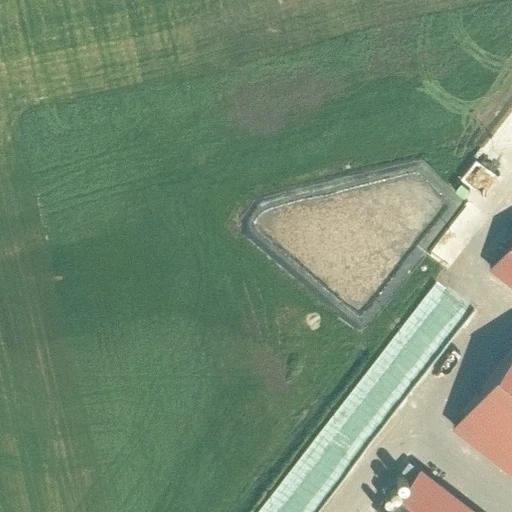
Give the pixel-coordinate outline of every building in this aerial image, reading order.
[(511,229),(488,260),(511,279),(511,344),(450,424),(511,471),(511,229)] [(428,260),(437,238),(427,234),(418,255),(428,260)] [(441,337),(460,334),(456,309),(437,312),(441,337)] [(478,511),(418,466),(382,511),(478,511)] [(308,511),(295,502),(287,511),(308,511)]
